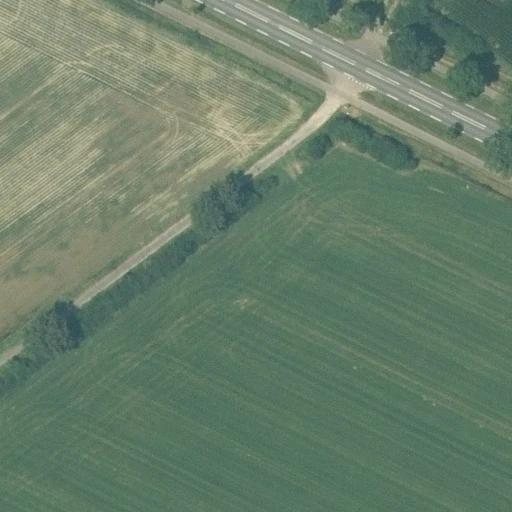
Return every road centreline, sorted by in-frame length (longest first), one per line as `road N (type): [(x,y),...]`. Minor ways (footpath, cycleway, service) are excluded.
road 1 (primary): [(511,143),(223,0)]
road 2 (unclassified): [(208,206),(0,359)]
